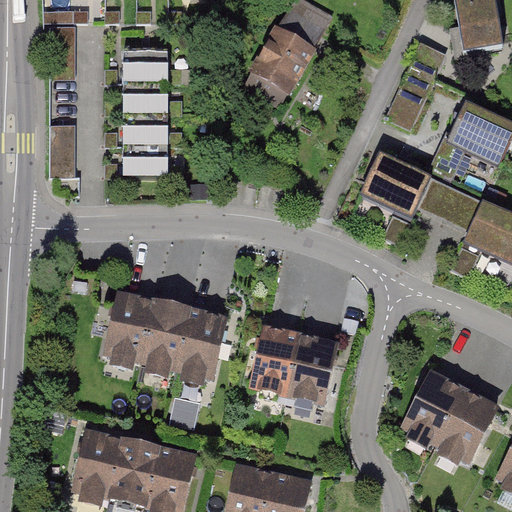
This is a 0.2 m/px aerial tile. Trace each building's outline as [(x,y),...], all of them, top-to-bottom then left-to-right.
[(506,45),(497,0),(458,0),(468,52),(506,45)] [(88,12),(75,13),(75,25),(88,25),(88,12)] [(75,13),(44,13),(45,26),(75,25),(75,13)] [(119,13),(106,13),(106,24),(120,24),(119,13)] [(151,13),(137,13),(138,26),(151,25),(151,13)] [(182,13),(168,13),(169,26),(182,25),(182,13)] [(283,110),(317,48),(278,27),(245,89),(283,110)] [(74,90),(72,33),(50,34),(51,90),(74,90)] [(413,132),(448,57),(423,45),(388,120),(413,132)] [(167,66),(124,66),(124,88),(167,87),(167,66)] [(169,98),(123,97),(122,117),(169,118),(169,98)] [(511,125),(467,104),(449,141),(502,165),(511,143),(511,125)] [(171,127),(123,126),(122,149),(170,150),(171,127)] [(76,132),(52,132),(53,184),(76,183),(76,132)] [(380,155),(361,197),(411,220),(430,178),(380,155)] [(168,161),(122,161),(122,180),(168,180),(168,161)] [(477,203),(432,182),(418,213),(463,234),(477,203)] [(511,216),(484,203),(464,246),(511,268),(511,216)] [(412,227),(395,218),(384,240),(402,248),(412,227)] [(480,258),(463,251),(453,272),(470,280),(480,258)] [(150,302),(110,292),(91,371),(132,381),(150,302)] [(191,311),(150,302),(132,381),(172,390),(191,311)] [(231,321),(191,311),(172,390),(212,400),(231,321)] [(296,341),(250,330),(237,389),(282,399),(296,341)] [(341,351),(296,341),(282,399),(327,410),(341,351)] [(464,395),(422,372),(390,431),(432,454),(464,395)] [(506,418),(464,395),(432,454),(474,476),(506,418)] [(179,400),(174,424),(197,429),(202,405),(179,400)] [(118,440),(79,429),(60,500),(99,511),(118,440)] [(140,511),(158,450),(118,440),(99,511),(103,511),(140,511)] [(511,446),(490,484),(511,496),(511,446)] [(183,511),(197,461),(158,450),(140,511),(183,511)] [(260,511),(269,477),(229,468),(218,511),(260,511)] [(302,511),(308,486),(269,477),(260,511),(302,511)]
